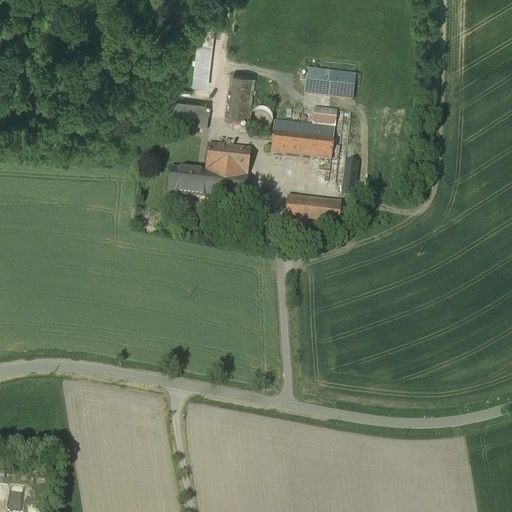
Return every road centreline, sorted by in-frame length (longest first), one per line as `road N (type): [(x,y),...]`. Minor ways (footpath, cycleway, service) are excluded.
road 1 (track): [(443,0),(437,173),(425,209),(396,229),(282,268)]
road 2 (tertiary): [(180,386),(387,423),(455,422),(511,407)]
road 3 (tertiary): [(0,373),(55,366),(180,386)]
road 4 (unclassified): [(190,511),(176,417),(180,386)]
